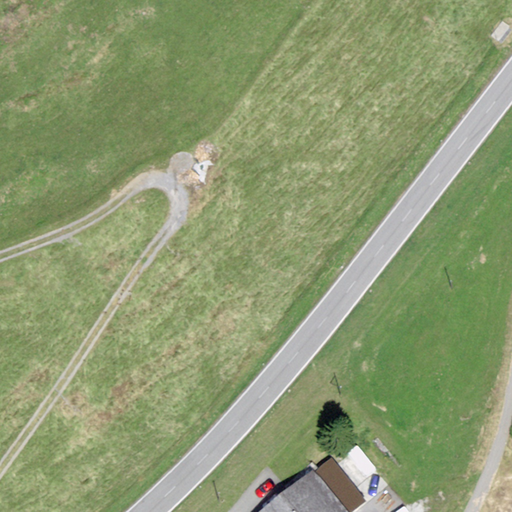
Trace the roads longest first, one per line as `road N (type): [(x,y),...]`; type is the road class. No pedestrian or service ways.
road 1 (primary): [(147,511),(273,380),(511,79)]
road 2 (track): [(0,258),(81,226),(138,185),(167,186),(179,201),(0,469)]
road 3 (unclassified): [(470,511),(499,446),(511,387)]
